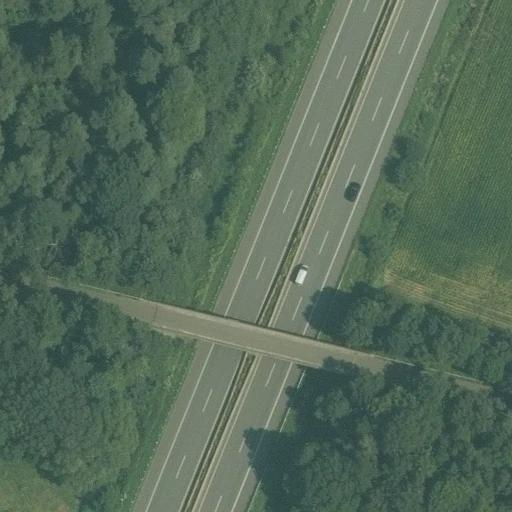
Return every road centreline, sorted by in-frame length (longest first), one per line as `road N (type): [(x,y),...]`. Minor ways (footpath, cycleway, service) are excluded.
road 1 (motorway): [(226,511),(426,0)]
road 2 (motorway): [(354,0),(154,511)]
road 3 (unclassified): [(0,285),(511,408)]
